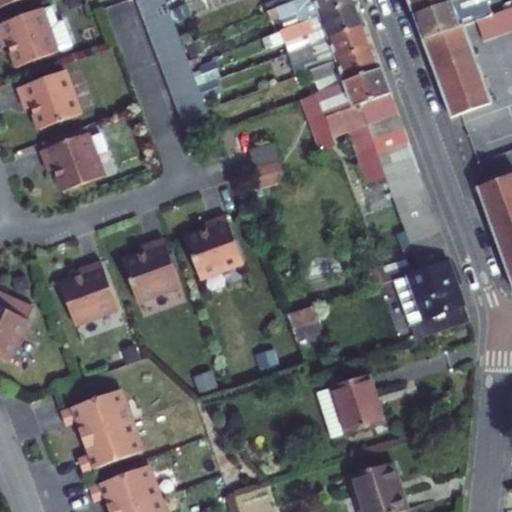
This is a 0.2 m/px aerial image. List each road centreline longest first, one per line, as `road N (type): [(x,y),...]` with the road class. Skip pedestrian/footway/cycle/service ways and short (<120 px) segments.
road 1 (residential): [(502,329),(382,0)]
road 2 (residential): [(0,220),(61,227),(180,182)]
road 3 (residential): [(481,511),(502,329)]
road 4 (residential): [(120,16),(180,182)]
